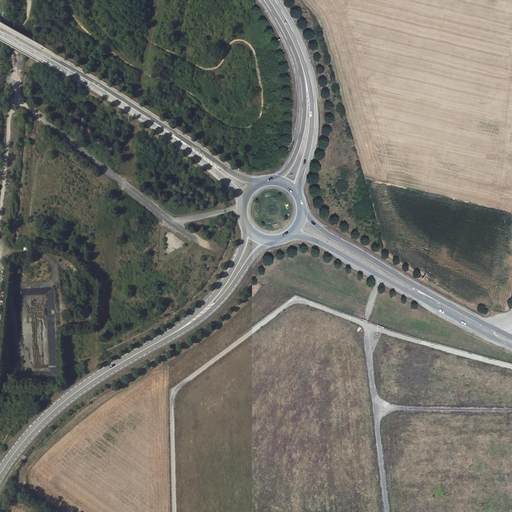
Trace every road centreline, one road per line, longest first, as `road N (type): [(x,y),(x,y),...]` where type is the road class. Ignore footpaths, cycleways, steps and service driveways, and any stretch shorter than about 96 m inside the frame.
road 1 (primary): [(177,330),(69,396),(0,473)]
road 2 (secondary): [(490,326),(322,230),(302,210)]
road 3 (track): [(29,0),(14,50),(16,98),(0,214)]
road 4 (secondary): [(185,145),(0,32)]
road 5 (secondary): [(290,233),(481,331)]
road 6 (primary): [(296,194),(312,119),(298,55)]
road 7 (primary): [(298,55),(301,133),(276,180)]
road 8 (primary): [(177,330),(212,308),(270,240)]
road 9 (primary): [(246,227),(223,282),(177,330)]
